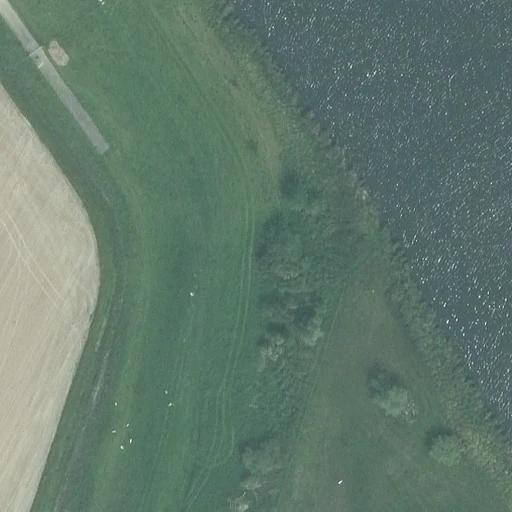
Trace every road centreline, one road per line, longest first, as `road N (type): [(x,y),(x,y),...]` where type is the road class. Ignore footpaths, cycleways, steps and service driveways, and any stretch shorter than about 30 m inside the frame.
road 1 (track): [(206,268),(166,167),(110,99),(21,39)]
road 2 (track): [(169,511),(198,416),(206,268)]
road 3 (unclassified): [(96,139),(0,11)]
